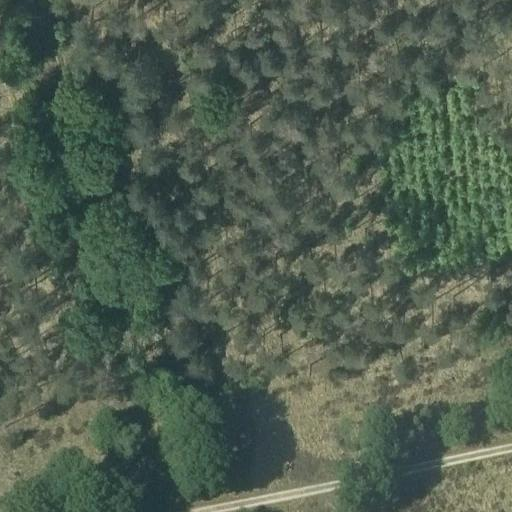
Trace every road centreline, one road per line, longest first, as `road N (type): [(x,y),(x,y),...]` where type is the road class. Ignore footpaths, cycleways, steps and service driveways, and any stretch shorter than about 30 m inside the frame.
road 1 (track): [(154,511),(110,354),(54,0)]
road 2 (track): [(511,448),(192,511)]
